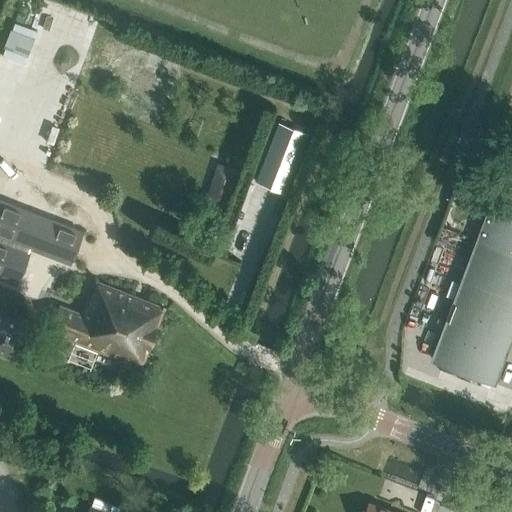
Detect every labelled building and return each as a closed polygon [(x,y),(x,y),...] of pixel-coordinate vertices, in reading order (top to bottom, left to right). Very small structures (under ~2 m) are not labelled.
[(310,133),(280,122),(257,182),(287,193),(310,133)] [(210,194),(230,198),(239,156),(219,151),(210,194)] [(83,237),(0,205),(0,284),(16,290),(30,254),(70,270),(83,237)] [(511,342),(511,218),(494,211),(435,361),(496,385),(511,342)] [(83,313),(60,305),(48,335),(141,369),(165,305),(101,282),(92,306),(86,304),(83,313)] [(0,352),(14,358),(21,338),(19,338),(25,322),(0,312),(0,352)]
